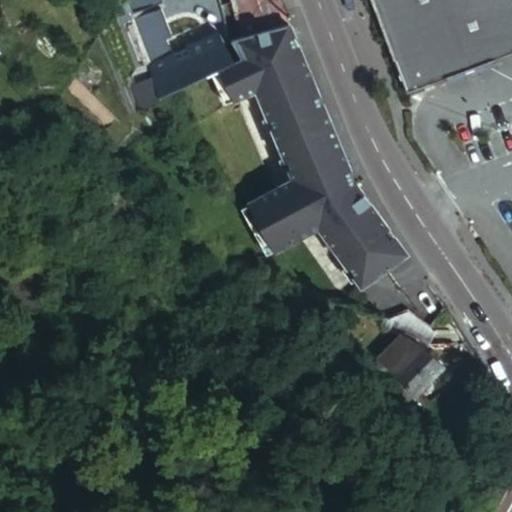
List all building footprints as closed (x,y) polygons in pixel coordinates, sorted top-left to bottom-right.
[(144,29),(157,26),(147,0),(139,0),(134,2),(144,29)] [(280,0),(240,0),(250,23),(285,11),(280,0)] [(511,0),(373,0),(409,93),(511,52),(511,0)] [(146,103),(170,92),(226,65),(238,59),(237,58),(227,45),(217,14),(208,16),(215,37),(167,58),(156,64),(153,65),(158,75),(137,85),(146,103)] [(144,29),(156,64),(167,58),(157,26),(144,29)] [(302,44),(295,28),(252,47),(253,51),(276,108),(256,119),(226,65),(170,92),(225,183),(273,160),(298,221),(307,219),(309,225),(325,218),(335,232),(341,228),(353,242),(385,217),(360,182),(334,120),(323,124),(292,49),(302,44)] [(334,120),(302,44),(292,49),(323,124),(334,120)] [(276,108),(253,51),(237,58),(238,59),(226,65),(256,119),(276,108)] [(399,375),(419,394),(446,366),(426,347),(406,335),(383,358),(399,374),(399,375)]
